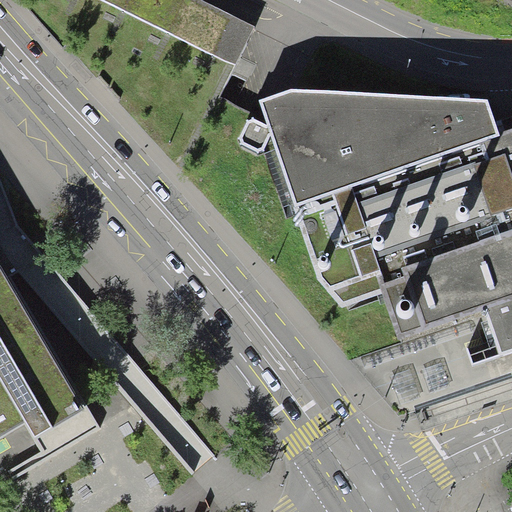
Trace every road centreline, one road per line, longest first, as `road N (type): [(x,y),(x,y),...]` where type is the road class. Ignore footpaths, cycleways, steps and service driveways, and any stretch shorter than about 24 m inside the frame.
road 1 (primary): [(0,40),(265,350),(372,503)]
road 2 (residential): [(511,61),(420,43),(326,0)]
